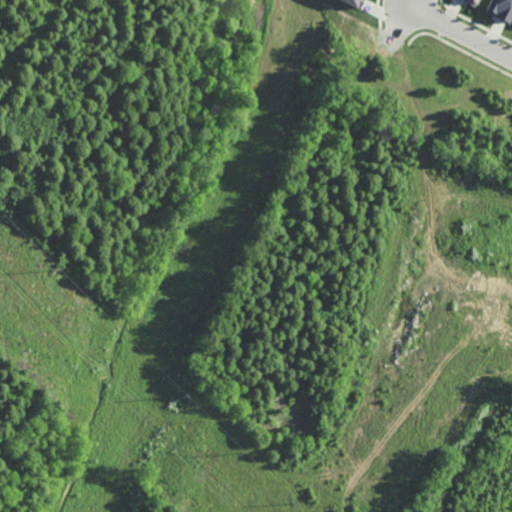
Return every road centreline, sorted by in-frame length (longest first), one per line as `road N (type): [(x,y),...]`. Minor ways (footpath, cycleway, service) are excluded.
road 1 (track): [(294,0),(284,130),(222,270),(192,312),(159,403),(170,416),(224,420),(311,511)]
road 2 (residential): [(403,19),(410,5),(511,58)]
